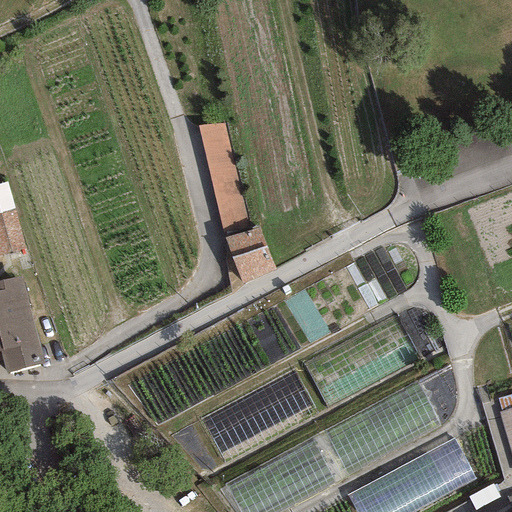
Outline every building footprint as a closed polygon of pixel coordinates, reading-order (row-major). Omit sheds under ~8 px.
[(225,123),(198,126),(225,238),(250,231),(225,123)] [(0,212),(0,256),(30,249),(18,207),(0,212)] [(259,228),(250,231),(225,238),(223,238),(228,250),(231,258),(242,285),(275,271),(259,228)] [(231,294),(242,285),(231,258),(228,250),(224,259),(231,294)] [(0,361),(2,370),(38,362),(19,282),(0,286),(0,361)] [(420,362),(396,319),(304,370),(328,413),(420,362)] [(511,415),(498,418),(511,477),(511,415)] [(434,511),(477,490),(455,448),(346,504),(350,511),(434,511)] [(474,510),(499,497),(492,484),(467,497),(474,510)]
